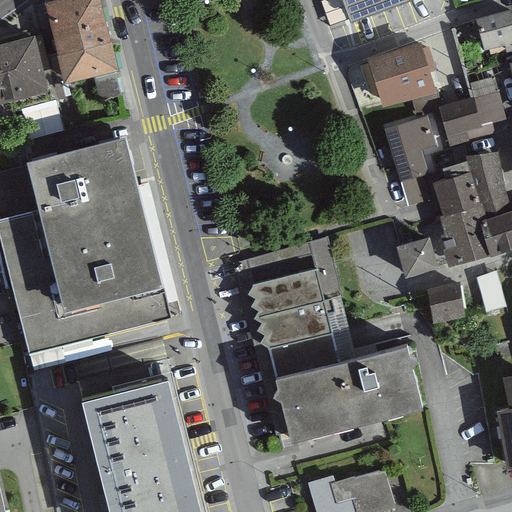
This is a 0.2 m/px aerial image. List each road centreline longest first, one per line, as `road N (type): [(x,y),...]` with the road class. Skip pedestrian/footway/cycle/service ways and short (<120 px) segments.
road 1 (residential): [(125,0),(249,511)]
road 2 (residential): [(511,1),(332,63)]
road 3 (residential): [(387,213),(332,63)]
